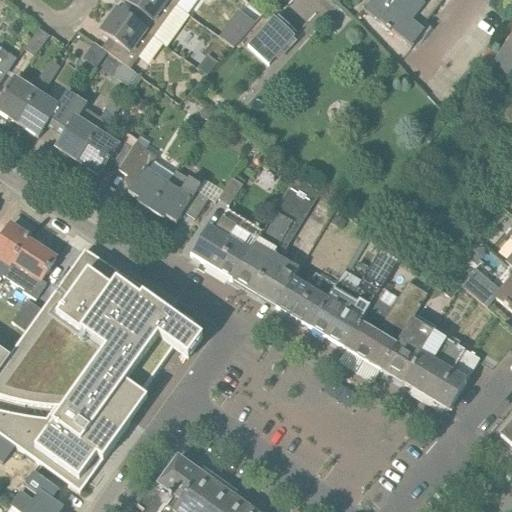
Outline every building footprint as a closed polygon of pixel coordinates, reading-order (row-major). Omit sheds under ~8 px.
[(126,0),(124,3),(131,9),(127,15),(155,36),(181,1),(180,0),(126,0)] [(442,0),(375,0),(372,3),(364,11),(380,26),(371,37),(400,64),(425,32),(420,28),(442,0)] [(125,18),(113,10),(101,27),(104,30),(101,35),(109,40),(101,51),(130,71),(155,36),(127,15),(125,18)] [(274,20),(248,48),(268,68),(295,40),(274,20)] [(35,59),(49,38),(38,31),(24,52),(35,59)] [(511,38),(500,55),(488,70),(481,80),(492,87),(498,78),(505,83),(511,73),(511,38)] [(0,84),(16,59),(0,48),(0,84)] [(488,70),(499,55),(491,49),(479,63),(488,70)] [(205,80),(216,65),(205,57),(195,72),(205,80)] [(50,62),(44,73),(53,79),(60,68),(50,62)] [(36,86),(41,89),(45,92),(46,91),(53,79),(44,73),(36,86)] [(0,112),(18,124),(38,94),(37,93),(16,79),(0,103),(0,112)] [(45,92),(41,89),(38,94),(18,124),(39,138),(49,123),(58,128),(76,100),(68,94),(59,108),(48,100),(52,95),(46,91),(45,92)] [(99,133),(102,129),(96,125),(94,129),(78,120),(87,107),(76,100),(58,128),(66,133),(56,150),(78,165),(99,133)] [(109,105),(103,115),(112,121),(119,111),(109,105)] [(112,121),(103,115),(96,125),(102,129),(106,131),(112,121)] [(224,133),(230,125),(217,115),(211,122),(224,133)] [(121,144),(119,147),(99,133),(78,165),(99,179),(108,165),(118,172),(132,151),(121,144)] [(151,213),(169,186),(148,172),(156,159),(136,146),(132,151),(118,172),(126,177),(135,183),(127,195),(138,202),(137,204),(151,213)] [(194,223),(208,201),(197,193),(200,188),(189,181),(188,182),(179,176),(184,167),(182,166),(169,186),(151,213),(164,221),(165,220),(176,227),(183,216),(194,223)] [(302,226),(320,197),(296,179),(277,211),(302,226)] [(230,209),(244,189),(231,181),(223,192),(218,202),(230,209)] [(276,310),(294,281),(293,281),(299,271),(280,260),(302,226),(277,211),(262,234),(256,245),(232,284),(257,299),(260,295),(268,299),(268,298),(278,304),(275,309),(276,310)] [(262,234),(227,213),(215,232),(209,228),(190,258),(232,284),(256,245),(262,234)] [(10,269),(29,239),(11,227),(0,243),(0,273),(4,277),(2,278),(4,279),(11,269),(10,269)] [(35,302),(46,286),(42,284),(56,261),(28,243),(30,240),(29,239),(10,269),(11,269),(4,279),(24,292),(23,294),(35,302)] [(0,399),(1,399),(17,404),(38,408),(49,409),(57,410),(53,415),(48,422),(28,420),(9,416),(0,413),(0,437),(80,495),(138,413),(146,402),(140,397),(174,350),(188,360),(201,341),(187,331),(193,323),(85,253),(43,313),(27,335),(10,358),(0,350),(0,399)] [(345,351),(381,291),(380,291),(397,264),(379,254),(369,270),(353,299),(341,292),(344,287),(339,284),(336,289),(311,331),(345,351)] [(511,271),(497,289),(474,270),(461,287),(485,306),(493,296),(511,313),(511,271)] [(336,289),(316,276),(307,290),(294,281),(276,310),(311,331),(336,289)] [(345,351),(382,373),(427,296),(426,296),(432,285),(415,277),(410,286),(408,284),(398,301),(381,291),(345,351)] [(449,302),(458,292),(447,283),(439,294),(449,302)] [(403,386),(426,349),(425,348),(433,335),(412,323),(428,296),(427,296),(382,373),(403,386)] [(43,313),(28,303),(12,325),(27,335),(43,313)] [(449,413),(467,383),(480,362),(433,335),(425,348),(426,349),(403,386),(449,413)] [(511,425),(501,439),(511,447),(511,425)] [(0,439),(0,463),(4,466),(15,451),(0,439)] [(175,511),(202,476),(178,459),(152,494),(143,488),(131,504),(143,511),(135,511),(132,509),(131,510),(134,511),(175,511)] [(249,511),(250,510),(202,476),(175,511),(249,511)] [(52,502),(59,494),(40,480),(33,490),(39,495),(34,502),(20,494),(11,508),(15,511),(62,511),(64,511),(52,502)]
